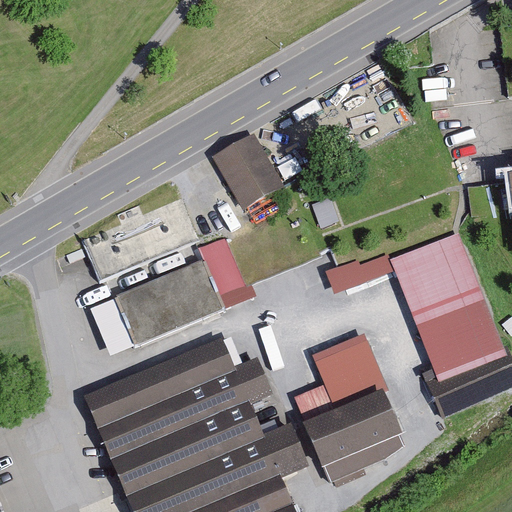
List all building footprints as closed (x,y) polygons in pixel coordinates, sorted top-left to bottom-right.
[(402,47),(403,49),(405,70),(427,68),(434,67),(430,31),(402,47)] [(213,158),(242,209),(277,189),(248,139),(213,158)] [(96,284),(103,281),(135,267),(139,276),(161,267),(156,257),(196,240),(178,198),(79,242),(81,249),(96,284)] [(333,198),(314,205),(323,229),(342,222),(333,198)] [(503,350),(459,234),(392,259),(437,375),(503,350)] [(359,260),(326,272),(334,294),(394,272),(387,256),(361,265),(359,260)] [(222,311),(217,300),(202,264),(201,264),(112,301),(131,348),(222,311)] [(365,333),(312,355),(334,408),(387,386),(365,333)] [(84,400),(130,511),(295,511),(280,477),(306,466),(290,426),(278,430),(275,422),(260,428),(249,403),(273,394),(257,358),(237,367),(226,340),(84,400)] [(511,386),(511,370),(503,350),(425,384),(440,418),(511,386)] [(385,459),(403,446),(381,397),(306,429),(330,483),(385,459)]
